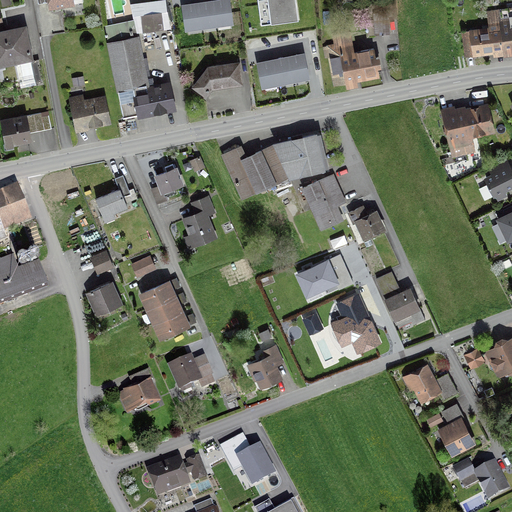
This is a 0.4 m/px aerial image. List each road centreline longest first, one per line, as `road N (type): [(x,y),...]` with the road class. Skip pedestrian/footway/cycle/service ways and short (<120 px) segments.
road 1 (tertiary): [(24,169),(511,73)]
road 2 (residential): [(511,315),(100,471)]
road 3 (residential): [(24,169),(76,318),(81,421),(100,471)]
